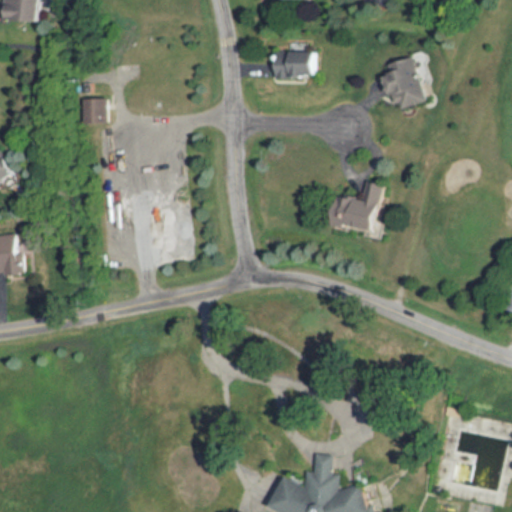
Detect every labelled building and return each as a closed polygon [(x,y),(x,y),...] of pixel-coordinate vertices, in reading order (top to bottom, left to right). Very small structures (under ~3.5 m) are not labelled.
[(11,0),(12,21),(48,21),(47,0),(11,0)] [(324,51),(283,52),(284,78),(324,77),(324,51)] [(419,59),(387,70),(402,113),(434,101),(419,59)] [(0,188),(27,177),(16,150),(0,155),(0,188)] [(391,183),(372,182),(371,198),(341,197),(339,232),(388,235),(391,183)] [(22,231),(0,236),(0,279),(32,271),(22,231)] [(349,488),(348,484),(347,481),(339,461),(339,457),(332,454),(324,455),(318,470),(314,471),(309,482),(295,476),(287,479),(275,509),(282,511),(374,511),(371,485),(349,488)]
